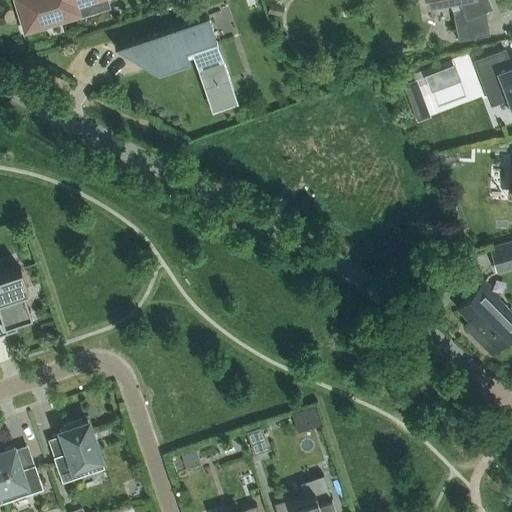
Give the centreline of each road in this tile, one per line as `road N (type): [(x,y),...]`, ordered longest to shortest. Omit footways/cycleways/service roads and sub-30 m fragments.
road 1 (unclassified): [(511,405),(354,275),(0,87)]
road 2 (residential): [(170,511),(125,378),(105,363),(81,362),(0,394)]
